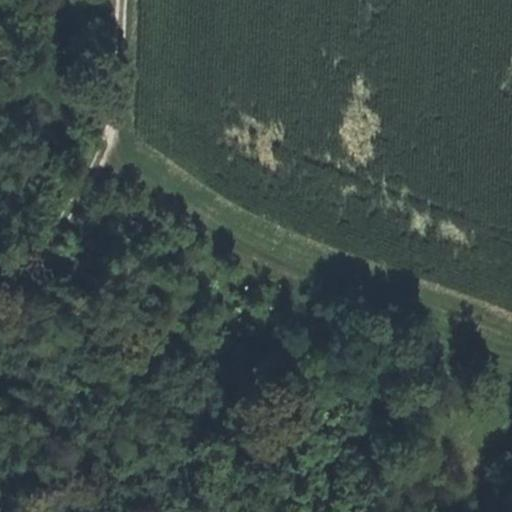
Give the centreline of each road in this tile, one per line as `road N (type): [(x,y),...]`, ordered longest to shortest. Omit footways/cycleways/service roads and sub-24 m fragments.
road 1 (track): [(511,352),(252,270),(103,158)]
road 2 (track): [(114,0),(114,96),(103,158)]
road 3 (track): [(103,158),(44,238),(0,273)]
